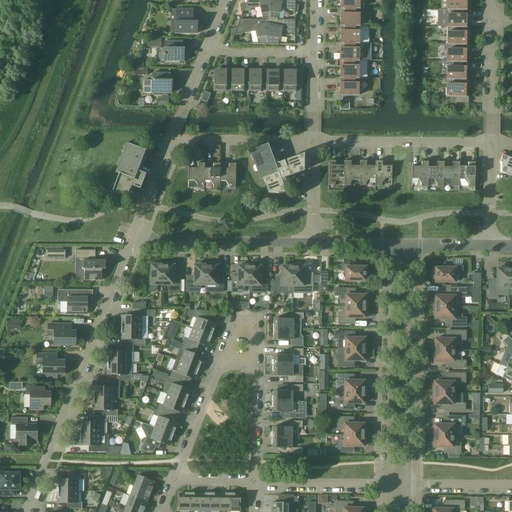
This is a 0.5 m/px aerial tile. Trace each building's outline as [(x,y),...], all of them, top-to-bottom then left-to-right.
[(261,7),(262,20),(265,20),(270,20),(270,0),(247,0),(245,4),(240,5),(241,13),(242,12),(243,10),(261,7)] [(270,0),(270,20),(277,20),(281,8),(295,10),(295,12),(298,13),(299,5),(295,5),(295,0),(270,0)] [(340,0),(340,8),(359,9),(359,0),(340,0)] [(447,10),(469,10),(466,10),(466,3),(466,0),(439,0),(440,10),(447,10)] [(367,9),(359,9),(340,8),(337,8),(337,15),(340,15),(340,26),(359,26),(359,14),(367,14),(367,9)] [(174,34),(196,34),(196,22),(193,22),(193,10),(176,10),(170,10),(170,14),(176,16),(174,22),(174,24),(172,31),(174,32),(174,34)] [(447,10),(447,27),(469,27),(466,27),(466,16),(469,16),(469,10),(447,10)] [(253,44),(258,45),(265,45),(265,20),(262,20),(239,20),(236,28),(230,29),(232,36),(233,36),(234,35),(250,32),(253,44)] [(265,20),(265,45),(279,45),(281,33),(295,35),(295,36),(297,37),(299,30),(295,29),(295,20),(277,20),(270,20),(265,20)] [(340,32),(340,43),(359,44),(359,26),(340,26),(337,26),(337,32),(340,32)] [(447,27),(446,45),(469,45),(466,44),(466,34),(469,34),(469,27),(447,27)] [(185,49),(187,49),(182,49),(182,42),(164,42),(164,49),(156,49),(156,64),(165,64),(180,64),(180,62),(183,62),(183,56),(183,53),(185,53),(185,49)] [(359,61),(359,44),(340,43),(337,43),(337,50),(340,50),(340,60),(340,61),(359,61)] [(469,51),(469,45),(446,45),(446,62),(468,62),(465,62),(465,51),(469,51)] [(340,67),(339,78),(358,78),(359,61),(340,61),(340,60),(336,60),(336,67),(340,67)] [(468,69),(468,62),(446,62),(446,79),(468,80),(468,79),(465,79),(465,69),(468,69)] [(231,92),(231,72),(232,72),(232,69),(225,69),(225,72),(214,72),(213,92),(226,92),(226,89),(231,90),(231,92)] [(242,72),(232,72),(231,72),(231,92),(243,92),(243,90),(248,90),(248,92),(249,92),(249,72),(249,69),(242,69),(242,72)] [(266,92),(266,72),(266,69),(260,69),(260,72),(249,72),(249,92),(261,92),(261,90),(266,90),(266,92)] [(277,72),(266,72),(266,92),(278,92),(278,90),(283,90),(283,92),(283,93),(284,72),(284,70),(277,69),(277,72)] [(284,72),(283,93),(295,93),(295,90),(301,90),(301,70),(295,70),(295,72),(284,72)] [(152,81),(151,81),(143,81),(143,94),(151,94),(153,94),(153,96),(168,96),(168,94),(171,94),(171,88),(171,86),(173,86),(173,82),(175,82),(175,81),(170,81),(170,74),(152,74),(152,81)] [(358,96),(358,78),(339,78),(336,78),(336,85),(339,85),(339,96),(358,96)] [(468,80),(446,79),(440,79),(440,85),(446,85),(446,97),(465,97),(465,86),(468,86),(468,80)] [(204,92),(201,101),(207,103),(210,94),(204,92)] [(145,151),(126,144),(123,151),(124,151),(121,158),(120,158),(117,165),(119,165),(116,173),(118,174),(111,194),(128,194),(130,189),(133,190),(134,187),(143,191),(144,186),(143,186),(145,181),(143,180),(145,174),(140,172),(145,159),(142,158),(145,151)] [(303,162),(304,162),(302,155),(303,155),(303,154),(275,165),(267,144),(248,151),(251,159),(252,158),(255,165),(253,166),(256,173),(257,172),(260,180),(263,179),(268,193),(285,193),(285,194),(285,193),(280,180),(303,171),(303,162)] [(511,160),(500,156),(502,157),(499,163),(500,164),(500,173),(511,177),(511,160)] [(328,186),(344,186),(344,166),(335,166),(335,161),(328,161),(328,186)] [(344,161),(344,166),(344,186),(360,186),(360,166),(351,166),(351,161),(344,161)] [(360,162),(360,166),(360,186),(375,186),(375,166),(366,166),(366,162),(360,162)] [(375,162),(375,166),(375,186),(391,186),(391,167),(382,166),(382,162),(375,162)] [(411,187),(427,187),(427,167),(428,167),(428,162),(421,162),(421,167),(411,167),(411,187)] [(443,167),(443,162),(437,162),(437,167),(428,167),(427,167),(427,187),(443,187),(443,167)] [(443,187),(458,187),(459,167),(459,163),(452,163),(452,167),(443,167),(443,187)] [(459,167),(458,187),(474,187),(475,163),(468,163),(468,167),(459,167)] [(188,188),(204,188),(204,168),(204,164),(197,164),(197,168),(188,168),(188,188)] [(204,188),(219,189),(219,169),(220,169),(220,164),(213,164),(213,169),(204,168),(204,188)] [(229,169),(220,169),(219,169),(219,189),(235,189),(235,164),(229,164),(229,169)] [(84,281),(88,281),(101,281),(101,270),(105,270),(105,261),(95,261),(95,250),(75,250),(75,259),(83,259),(83,270),(84,270),(84,281)] [(65,259),(65,251),(45,251),(46,259),(65,259)] [(157,285),(162,285),(162,264),(154,264),(154,265),(151,265),(151,276),(149,276),(149,292),(155,292),(157,285)] [(162,264),(162,285),(167,285),(169,292),(179,292),(179,279),(173,279),(173,266),(171,266),(171,264),(162,264)] [(195,266),(194,274),(194,279),(188,279),(187,279),(186,279),(186,292),(188,292),(198,292),(200,285),(206,285),(206,265),(197,265),(197,266),(195,266)] [(215,265),(206,265),(206,285),(205,293),(206,293),(206,292),(223,292),(223,279),(217,279),(217,266),(215,266),(215,265)] [(244,286),(249,286),(249,265),(240,265),(240,266),(238,266),(238,276),(232,276),(232,293),(242,293),(244,286)] [(249,265),(249,286),(254,286),(256,293),(266,293),(266,280),(260,280),(260,266),(258,266),(258,265),(249,265)] [(275,293),(285,293),(292,293),(292,286),(293,266),(284,266),(284,267),(281,267),(281,275),(281,280),(275,280),(275,281),(275,293)] [(293,266),(292,286),(292,293),(312,293),(312,280),(304,280),(304,267),(301,267),(301,266),(293,266)] [(365,272),(365,268),(355,267),(355,266),(339,266),(339,270),(346,272),(346,281),(365,281),(365,278),(366,278),(366,272),(365,272)] [(462,271),(462,267),(446,267),(446,268),(435,268),(435,272),(434,272),(434,278),(435,278),(435,282),(455,282),(455,273),(462,271)] [(503,288),(508,288),(508,268),(499,268),(499,269),(497,269),(497,282),(489,282),(488,299),(497,299),(497,295),(501,295),(503,288)] [(434,299),(434,307),(454,308),(454,302),(461,301),(461,297),(466,297),(466,288),(448,288),(448,296),(435,296),(435,299),(434,299)] [(346,307),(366,307),(366,298),(365,298),(365,296),(352,296),(352,289),(335,289),(334,296),(339,296),(339,299),(346,301),(346,307)] [(92,303),(92,291),(58,290),(57,302),(67,302),(67,314),(87,314),(87,308),(89,308),(90,307),(91,306),(92,305),(92,303)] [(366,316),(366,307),(346,307),(345,312),(338,314),(338,324),(352,324),(352,318),(365,318),(365,316),(366,316)] [(454,313),(454,308),(434,307),(434,316),(435,316),(435,319),(448,319),(448,327),(465,327),(465,318),(461,318),(461,315),(454,313)] [(145,317),(145,310),(133,310),(133,316),(121,316),(121,328),(141,328),(141,317),(145,317)] [(193,329),(211,336),(216,325),(204,321),(207,315),(195,311),(193,317),(197,319),(193,329)] [(273,330),(293,330),(298,330),(298,320),(303,320),(303,313),(291,313),(291,319),(274,319),(274,324),(273,324),(273,330)] [(165,335),(173,339),(179,323),(171,320),(165,335)] [(48,336),(54,336),(53,346),(75,346),(76,331),(71,331),(71,324),(48,324),(48,336)] [(141,328),(121,328),(121,340),(133,340),(133,346),(145,346),(145,339),(140,339),(141,328)] [(185,338),(183,344),(194,348),(196,343),(207,347),(211,336),(193,329),(189,339),(185,338)] [(293,340),(293,330),(273,330),(273,335),(273,340),(290,340),(290,346),(303,347),(303,340),(293,340)] [(433,342),(433,350),(454,351),(454,345),(461,344),(461,340),(465,340),(465,331),(448,331),(448,339),(435,339),(435,342),(433,342)] [(345,344),(345,349),(366,350),(366,341),(365,341),(365,339),(351,338),(351,332),(334,332),(334,339),(338,339),(338,342),(345,344)] [(194,348),(183,344),(176,360),(198,369),(203,358),(192,354),(194,348)] [(129,346),(120,346),(120,352),(116,352),(108,351),(107,363),(127,363),(132,363),(133,364),(133,346),(132,346),(129,346)] [(272,366),(292,366),(298,366),(299,365),(299,357),(298,356),(303,356),(303,349),(290,349),(290,355),(273,355),(273,360),(272,366)] [(366,358),(366,350),(345,349),(345,355),(338,357),(338,367),(351,367),(351,361),(364,361),(364,358),(366,358)] [(454,356),(454,351),(433,350),(433,359),(434,359),(434,362),(448,362),(447,368),(465,368),(465,361),(461,361),(461,358),(454,356)] [(37,364),(43,364),(43,378),(57,378),(57,375),(64,375),(64,361),(52,361),(52,354),(37,354),(37,364)] [(327,370),(328,355),(320,355),(319,369),(327,370)] [(194,380),(198,369),(176,360),(170,377),(181,381),(183,376),(194,380)] [(127,363),(107,363),(107,375),(119,375),(119,381),(131,381),(131,375),(127,375),(127,363)] [(511,370),(506,368),(499,364),(494,375),(511,382),(511,370)] [(292,369),(292,366),(272,366),(272,371),(273,371),(273,376),(290,376),(290,382),(302,383),(302,373),(302,372),(302,371),(301,371),(301,370),(300,370),(299,369),(298,369),(292,369)] [(319,390),(327,390),(327,370),(319,370),(319,390)] [(190,391),(187,390),(179,387),(181,381),(170,377),(169,377),(154,371),(152,376),(167,383),(163,393),(186,402),(190,391)] [(433,384),(433,393),(453,393),(453,388),(460,386),(460,383),(465,383),(465,374),(447,374),(447,382),(434,382),(434,384),(433,384)] [(345,387),(345,392),(365,393),(365,384),(364,384),(364,381),(351,381),(351,375),(338,375),(338,385),(345,387)] [(94,399),(113,399),(118,399),(118,388),(118,381),(116,381),(106,381),(106,387),(100,387),(94,387),(94,399)] [(272,396),(272,402),(292,402),(292,392),(302,392),(302,385),(290,385),(290,391),(273,391),(273,396),(272,396)] [(487,393),(501,393),(501,385),(487,385),(487,393)] [(50,393),(44,393),(44,386),(26,386),(26,395),(30,395),(30,410),(43,410),(43,405),(50,405),(50,393)] [(181,413),(186,402),(163,393),(161,392),(157,403),(159,404),(157,410),(168,414),(170,409),(181,413)] [(365,401),(365,393),(345,392),(345,398),(338,399),(337,409),(351,410),(351,404),(364,404),(364,401),(365,401)] [(453,399),(453,393),(433,393),(433,402),(434,402),(434,404),(447,404),(447,411),(464,411),(464,404),(460,404),(460,401),(453,399)] [(113,399),(94,399),(94,410),(106,411),(106,417),(118,417),(118,410),(113,410),(113,399)] [(273,412),(280,412),(289,412),(289,418),(302,419),(302,412),(302,402),(292,402),(272,402),(272,407),(273,407),(273,412)] [(166,420),(168,414),(157,410),(155,416),(159,418),(155,428),(173,435),(177,424),(166,420)] [(80,434),(106,434),(107,417),(106,417),(104,417),(102,417),(92,416),(92,422),(88,422),(80,422),(80,434)] [(432,427),(432,436),(453,436),(453,431),(460,429),(460,426),(464,426),(464,417),(447,417),(447,425),(434,425),(434,427),(432,427)] [(11,425),(16,425),(16,440),(20,440),(20,446),(32,446),(32,440),(37,440),(37,425),(24,425),(24,418),(11,418),(11,425)] [(344,430),(344,435),(365,435),(365,427),(364,427),(364,424),(350,424),(351,418),(337,418),(337,428),(344,430)] [(272,432),(272,438),(292,438),(292,428),(302,428),(302,421),(289,421),(289,428),(272,427),(272,432)] [(173,435),(155,428),(151,438),(146,437),(144,443),(142,448),(142,449),(142,450),(143,450),(143,451),(144,451),(153,452),(157,442),(169,446),(173,435)] [(80,446),(89,446),(92,446),(92,452),(104,452),(104,446),(106,446),(106,434),(80,434),(80,446)] [(365,444),(365,435),(344,435),(344,440),(337,442),(337,452),(350,452),(350,446),(363,447),(363,444),(365,444)] [(453,441),(453,436),(432,436),(432,445),(433,445),(433,447),(447,447),(446,453),(460,454),(460,443),(453,441)] [(291,448),(292,438),(272,438),(272,443),(272,448),(289,448),(289,455),(302,455),(302,448),(291,448)] [(152,472),(135,471),(134,475),(137,476),(134,486),(151,493),(155,482),(149,480),(152,472)] [(0,495),(15,496),(15,490),(19,490),(19,489),(20,489),(20,482),(19,482),(19,474),(0,473),(0,495)] [(58,479),(58,491),(77,491),(77,480),(82,480),(82,474),(70,473),(70,479),(58,479)] [(147,503),(151,493),(134,486),(130,496),(147,503)] [(77,503),(77,491),(58,491),(58,503),(70,503),(70,509),(82,509),(82,503),(77,503)] [(126,506),(140,511),(143,511),(147,503),(130,496),(124,494),(120,503),(126,506)] [(179,511),(189,511),(189,494),(179,494),(179,507),(177,511),(179,511)] [(199,494),(189,494),(189,511),(199,511),(199,494)] [(209,511),(209,494),(199,494),(199,511),(209,511)] [(219,494),(209,494),(209,511),(219,511),(219,494)] [(219,511),(229,511),(229,494),(219,494),(219,511)] [(240,494),(229,494),(229,511),(240,511),(240,494)] [(293,495),(278,495),(278,503),(271,503),(270,511),(296,511),(297,504),(295,503),(293,503),(293,495)] [(463,501),(446,501),(446,509),(442,509),(433,509),(433,511),(432,511),(431,511),(459,511),(459,510),(463,510),(463,501)] [(363,511),(364,511),(363,511),(363,509),(350,508),(350,502),(336,502),(336,511),(363,511)]
